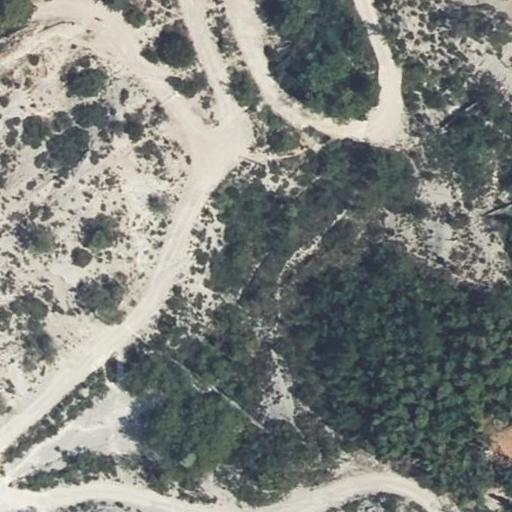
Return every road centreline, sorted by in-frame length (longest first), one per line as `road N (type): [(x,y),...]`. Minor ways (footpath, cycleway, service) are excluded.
road 1 (track): [(0,18),(85,12),(115,32),(204,143),(219,149),(235,140),(236,120),(191,0)]
road 2 (track): [(219,149),(128,342),(63,387),(0,449)]
road 3 (track): [(239,0),(253,48),(288,107),(311,123),(365,132),(384,123),(394,96),(369,0)]
road 4 (track): [(24,511),(133,493),(208,511)]
road 5 (track): [(282,511),(382,484),(446,500),(449,511)]
